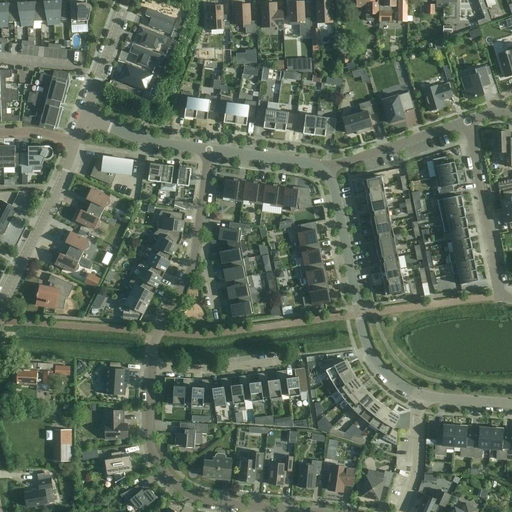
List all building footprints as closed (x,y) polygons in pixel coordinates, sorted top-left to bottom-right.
[(71,26),(87,25),(87,21),(88,20),(90,11),(90,8),(89,6),(86,6),(86,0),(85,0),(70,0),(71,26)] [(317,23),(333,22),(331,0),(316,1),(317,23)] [(356,0),(357,2),(357,8),(366,8),(366,19),(368,21),(372,21),(374,19),(374,14),(379,14),(379,12),(379,7),(379,0),(356,0)] [(383,0),(384,7),(379,7),(379,12),(379,14),(379,21),(382,21),(391,21),(392,12),(391,12),(391,7),(396,7),(395,0),(383,0)] [(397,0),(398,21),(407,21),(407,0),(397,0)] [(491,21),(483,0),(475,0),(482,17),(476,19),(479,26),(491,21)] [(6,2),(0,1),(0,8),(1,28),(8,28),(8,22),(14,22),(13,3),(6,3),(6,2)] [(51,1),(39,2),(40,21),(46,20),(47,26),(53,25),(51,1)] [(66,1),(51,1),(53,25),(58,25),(58,20),(67,19),(66,1)] [(311,36),(311,29),(311,18),(305,18),(304,1),(289,2),(290,22),(297,22),(297,25),(299,25),(300,36),(311,36)] [(26,2),(13,3),(14,22),(20,22),(21,27),(27,27),(26,2)] [(39,2),(26,2),(27,27),(33,26),(33,21),(40,21),(39,2)] [(287,17),(283,17),(283,11),(276,11),(276,3),(262,3),(263,27),(277,27),(277,30),(284,30),(283,22),(287,21),(287,17)] [(250,4),(235,5),(236,25),(243,24),(243,28),(245,28),(246,34),(257,33),(257,21),(251,21),(250,4)] [(434,5),(427,4),(420,4),(420,14),(434,14),(434,5)] [(209,6),(210,30),(230,29),(229,15),(223,15),(223,5),(209,6)] [(175,20),(147,10),(145,17),(151,20),(149,26),(170,33),(175,20)] [(179,36),(185,21),(179,19),(175,29),(174,29),(172,33),(179,36)] [(486,30),(499,25),(497,20),(485,26),(486,30)] [(168,38),(140,28),(138,35),(149,39),(147,44),(156,48),(158,42),(166,45),(168,38)] [(320,29),(312,29),(312,45),(320,45),(320,29)] [(173,50),(179,36),(172,33),(171,37),(172,38),(168,48),(173,50)] [(441,41),(434,43),(436,50),(443,47),(441,41)] [(511,46),(507,48),(508,51),(498,54),(505,77),(511,74),(511,46)] [(160,57),(133,47),(131,52),(140,56),(138,62),(147,66),(150,59),(158,62),(160,57)] [(349,62),(346,47),(336,49),(339,64),(349,62)] [(168,48),(165,56),(170,58),(173,50),(168,48)] [(170,58),(165,56),(160,66),(166,69),(170,58)] [(283,60),(274,61),(275,69),(283,69),(283,60)] [(153,76),(125,65),(122,74),(149,85),(153,76)] [(377,65),(369,66),(370,75),(379,74),(377,65)] [(443,67),(447,81),(453,79),(448,65),(443,67)] [(468,99),(484,94),(482,88),(491,85),(488,76),(491,75),(489,66),(485,68),(485,67),(476,70),(477,74),(461,78),(465,90),(462,91),(464,98),(467,97),(468,99)] [(0,83),(6,83),(5,78),(12,78),(11,70),(0,70),(0,83)] [(44,88),(66,94),(68,86),(65,85),(69,72),(54,71),(52,77),(41,73),(39,80),(43,82),(45,83),(44,88)] [(155,95),(158,87),(163,77),(157,75),(150,93),(155,95)] [(0,96),(18,96),(18,91),(12,91),(12,88),(6,88),(6,83),(0,83),(0,96)] [(442,100),(452,97),(448,84),(437,87),(437,86),(422,90),(429,111),(431,111),(432,111),(433,112),(434,112),(435,112),(435,111),(436,111),(437,110),(438,109),(444,107),(442,100)] [(64,102),(66,94),(44,88),(42,93),(40,92),(36,92),(36,94),(30,92),(28,97),(60,105),(61,101),(64,102)] [(196,119),(198,99),(192,98),(192,93),(181,91),(179,107),(185,108),(184,117),(196,119)] [(389,123),(405,119),(403,113),(414,109),(409,92),(382,100),(389,123)] [(198,99),(196,119),(207,120),(208,112),(215,112),(217,96),(206,95),(204,100),(198,99)] [(0,108),(6,109),(6,104),(13,103),(12,101),(18,100),(18,96),(0,96),(0,108)] [(59,109),(60,105),(28,97),(27,101),(33,103),(33,105),(36,107),(38,107),(37,112),(59,118),(61,110),(59,109)] [(235,124),(238,104),(232,103),(231,98),(221,97),(218,113),(225,114),(224,123),(235,124)] [(238,104),(235,124),(246,126),(248,117),(254,118),(256,102),(246,100),(244,105),(238,104)] [(368,116),(374,114),(370,101),(359,104),(361,113),(343,118),(348,134),(356,131),(357,135),(373,130),(371,125),(368,116)] [(0,121),(19,121),(20,116),(13,116),(13,113),(7,114),(6,109),(0,108),(0,121)] [(275,130),(277,111),(257,108),(255,124),(264,125),(264,128),(275,130)] [(295,129),(297,113),(277,111),(275,130),(286,131),(286,128),(295,129)] [(57,126),(59,118),(37,112),(36,117),(34,116),(29,116),(29,118),(23,116),(22,121),(54,130),(55,125),(57,126)] [(314,135),(317,116),(297,113),(295,129),(303,130),(303,133),(314,135)] [(317,116),(314,135),(325,137),(325,133),(334,134),(336,119),(317,116)] [(493,132),(494,139),(492,139),(490,141),(490,144),(492,145),(494,145),(494,152),(499,152),(500,157),(505,157),(505,166),(511,165),(511,138),(509,138),(509,132),(493,132)] [(41,166),(44,159),(45,159),(47,160),(48,159),(49,159),(50,159),(51,158),(52,157),(52,156),(53,155),(53,154),(53,153),(53,152),(53,151),(53,150),(52,149),(51,148),(51,147),(50,147),(49,146),(47,146),(46,146),(28,146),(28,153),(21,153),(22,166),(22,173),(25,173),(32,173),(34,168),(34,166),(41,166)] [(22,166),(21,153),(15,153),(15,147),(3,147),(4,167),(22,166)] [(90,176),(110,184),(114,173),(131,175),(133,160),(104,156),(103,163),(97,162),(97,161),(96,161),(90,176)] [(436,177),(456,173),(454,162),(448,163),(447,157),(432,160),(436,177)] [(160,182),(162,165),(154,163),(154,165),(145,164),(142,180),(160,182)] [(177,184),(179,169),(173,168),(174,166),(162,165),(160,182),(177,184)] [(179,169),(177,184),(189,186),(191,173),(193,173),(193,169),(179,167),(179,169)] [(456,173),(436,177),(439,195),(454,192),(452,185),(459,184),(456,173)] [(365,191),(384,187),(383,182),(381,176),(362,180),(363,186),(364,186),(365,191)] [(245,182),(246,182),(246,180),(238,179),(238,181),(225,180),(223,197),(231,198),(230,201),(243,202),(243,200),(242,200),(245,182)] [(265,185),(266,183),(258,182),(257,184),(246,182),(245,182),(242,200),(243,200),(250,201),(250,203),(263,205),(263,203),(262,203),(265,185)] [(511,182),(499,183),(500,190),(511,188),(511,182)] [(285,188),(286,186),(277,184),(277,187),(265,185),(262,203),(263,203),(270,204),(270,206),(282,208),(283,205),(282,205),(285,188)] [(175,186),(175,195),(185,196),(186,186),(175,186)] [(291,211),(312,207),(309,189),(297,187),(297,189),(285,188),(282,205),(283,205),(290,206),(291,211)] [(367,203),(386,199),(385,193),(384,187),(365,191),(366,197),(365,197),(367,203)] [(89,207),(102,213),(105,206),(107,207),(109,205),(110,204),(110,202),(110,199),(109,199),(110,197),(92,188),(86,199),(92,201),(89,207)] [(418,191),(411,193),(412,199),(420,198),(418,191)] [(511,191),(504,193),(505,199),(501,200),(503,211),(511,209),(511,191)] [(463,206),(461,195),(443,199),(438,200),(440,211),(463,206)] [(10,218),(15,207),(0,199),(0,233),(3,235),(12,219),(10,218)] [(370,215),(389,211),(387,205),(386,199),(367,203),(368,209),(370,215)] [(187,202),(175,201),(174,208),(186,210),(187,202)] [(440,211),(442,222),(465,217),(463,206),(440,211)] [(98,220),(102,213),(89,207),(86,212),(81,210),(76,221),(94,229),(95,228),(96,228),(98,227),(100,225),(100,223),(100,221),(98,220)] [(511,209),(503,211),(505,223),(509,222),(511,228),(511,227),(511,209)] [(162,229),(183,232),(185,214),(161,210),(156,220),(158,221),(157,228),(159,229),(162,229)] [(371,226),(391,222),(390,217),(390,216),(389,211),(370,215),(371,220),(370,220),(371,226)] [(214,212),(213,220),(220,221),(221,213),(214,212)] [(109,217),(106,222),(114,226),(116,221),(109,217)] [(445,233),(449,232),(468,228),(465,217),(442,222),(445,233)] [(317,242),(315,230),(317,230),(315,222),(293,226),(296,239),(298,238),(300,245),(300,246),(317,242)] [(374,238),(393,234),(392,228),(391,222),(371,226),(373,232),(374,238)] [(240,242),(241,236),(246,235),(246,231),(250,232),(251,225),(232,223),(231,229),(217,227),(217,228),(216,235),(219,236),(218,239),(229,241),(240,242)] [(449,232),(451,242),(470,238),(468,228),(449,232)] [(182,239),(183,232),(162,229),(159,229),(152,236),(157,241),(155,246),(154,246),(173,256),(182,239)] [(68,250),(81,256),(84,249),(86,250),(88,249),(89,247),(90,245),(89,243),(88,242),(89,240),(71,232),(66,242),(71,245),(68,250)] [(376,249),(396,245),(394,240),(395,240),(393,234),(374,238),(375,243),(376,249)] [(451,242),(454,252),(472,249),(470,238),(451,242)] [(245,242),(240,242),(229,241),(231,250),(217,252),(217,253),(219,261),(221,260),(222,264),(233,261),(243,259),(242,253),(247,251),(245,242)] [(321,262),(321,261),(319,250),(321,249),(319,241),(317,242),(300,246),(300,245),(297,246),(300,258),(302,258),(304,265),(321,262)] [(154,246),(155,246),(152,244),(144,252),(149,257),(146,262),(165,272),(173,256),(154,246)] [(267,246),(258,245),(260,255),(268,254),(267,246)] [(379,261),(398,257),(397,251),(396,245),(376,249),(377,256),(378,255),(379,261)] [(454,252),(456,263),(474,259),(472,249),(454,252)] [(81,256),(68,250),(66,256),(60,253),(55,264),(73,273),(74,271),(75,272),(77,270),(79,269),(79,267),(79,264),(78,264),(78,263),(82,264),(82,265),(90,269),(93,262),(81,256)] [(107,252),(102,263),(107,265),(112,255),(107,252)] [(381,272),(400,268),(399,263),(398,257),(379,261),(380,266),(381,272)] [(247,277),(247,276),(246,271),(250,269),(248,258),(243,259),(233,261),(235,267),(220,270),(221,271),(222,278),(225,278),(226,281),(237,279),(247,277)] [(453,275),(458,274),(476,270),(474,259),(456,263),(451,264),(453,275)] [(146,262),(144,260),(136,268),(141,273),(138,278),(157,288),(165,272),(146,262)] [(325,282),(325,281),(323,269),(325,269),(323,261),(321,261),(321,262),(304,265),(299,266),(302,278),(300,278),(301,286),(305,285),(308,284),(308,285),(325,282)] [(384,284),(403,280),(402,274),(401,274),(400,268),(381,272),(382,279),(383,279),(384,284)] [(476,270),(458,274),(460,285),(478,281),(476,270)] [(109,271),(104,280),(105,280),(109,282),(114,272),(109,271)] [(38,297),(37,305),(47,307),(48,303),(56,304),(55,308),(64,309),(66,297),(68,297),(74,285),(51,274),(48,281),(54,284),(53,288),(40,286),(39,293),(37,293),(37,297),(38,297)] [(89,274),(85,283),(95,288),(100,279),(89,274)] [(258,293),(254,286),(252,275),(247,276),(247,277),(237,279),(238,285),(224,288),(224,289),(226,296),(228,296),(229,299),(240,297),(250,295),(250,294),(258,293)] [(138,278),(135,276),(128,284),(133,289),(130,294),(149,304),(157,288),(138,278)] [(409,283),(404,284),(403,280),(384,284),(385,289),(384,289),(386,296),(393,294),(393,296),(405,293),(405,295),(412,293),(409,283)] [(312,305),(325,302),(329,301),(327,289),(329,288),(327,281),(325,281),(325,282),(308,285),(308,284),(305,285),(308,297),(303,298),(305,306),(312,304),(312,305)] [(274,291),(269,294),(272,300),(277,297),(274,291)] [(99,292),(93,305),(100,308),(106,295),(99,292)] [(246,317),(254,315),(253,306),(257,304),(257,301),(261,300),(260,297),(259,292),(258,293),(250,294),(250,295),(240,297),(242,303),(227,306),(228,306),(229,314),(232,313),(233,317),(246,314),(246,317)] [(140,321),(149,304),(130,294),(127,299),(120,298),(119,309),(123,311),(123,318),(137,319),(140,321)] [(291,306),(282,307),(283,315),(293,313),(291,306)] [(279,308),(271,309),(271,316),(280,315),(279,308)] [(331,381),(351,369),(347,360),(343,362),(341,359),(318,362),(320,373),(326,371),(331,381)] [(80,360),(75,365),(75,377),(87,367),(80,360)] [(43,384),(52,384),(53,364),(38,363),(38,370),(18,369),(17,383),(37,385),(37,383),(43,384)] [(69,375),(70,367),(56,366),(55,374),(69,375)] [(105,381),(104,394),(125,395),(126,382),(127,382),(128,370),(103,368),(103,380),(105,381)] [(286,378),(288,394),(289,397),(300,395),(300,392),(308,391),(304,368),(295,369),(296,377),(287,378),(286,378)] [(337,390),(356,377),(351,369),(331,381),(337,390)] [(286,378),(287,378),(286,370),(276,372),(277,379),(268,381),(270,396),(270,399),(282,398),(282,395),(288,394),(286,378)] [(268,381),(267,373),(258,374),(259,382),(250,383),(249,383),(251,399),(252,402),(263,400),(263,397),(270,396),(268,381)] [(249,383),(250,383),(249,375),(239,377),(240,384),(231,386),(233,401),(233,404),(245,403),(244,400),(251,399),(249,383)] [(193,387),(194,379),(184,379),(183,386),(174,386),(174,378),(164,377),(163,397),(173,398),(173,404),(184,405),(185,402),(191,403),(192,387),(193,387)] [(344,400),(362,385),(356,377),(337,390),(344,400)] [(231,386),(230,378),(220,379),(222,387),(213,388),(212,388),(214,404),(215,407),(226,405),(226,402),(233,401),(231,386)] [(212,388),(213,388),(212,380),(202,380),(202,388),(193,387),(192,387),(191,403),(191,406),(203,406),(203,403),(214,404),(212,388)] [(352,408),(368,392),(362,385),(344,400),(352,408)] [(360,416),(375,399),(368,392),(352,408),(360,416)] [(369,424),(383,405),(375,399),(360,416),(369,424)] [(319,402),(315,403),(315,404),(316,411),(317,416),(323,410),(319,402)] [(379,430),(391,411),(383,405),(369,424),(379,430)] [(123,423),(122,411),(107,411),(107,424),(105,424),(106,440),(114,439),(128,439),(127,423),(123,423)] [(391,411),(379,430),(385,434),(382,438),(396,446),(397,446),(398,432),(393,429),(397,420),(398,420),(400,416),(391,411)] [(324,420),(318,425),(318,429),(322,430),(329,433),(331,428),(324,420)] [(176,433),(175,445),(186,446),(186,447),(194,447),(194,444),(201,444),(202,434),(209,434),(209,424),(180,422),(180,430),(185,430),(185,434),(176,433)] [(454,446),(455,426),(450,426),(451,425),(443,424),(443,430),(437,429),(435,455),(446,456),(446,450),(454,450),(454,446)] [(364,425),(359,433),(365,437),(370,428),(364,425)] [(471,455),(473,432),(467,431),(467,426),(460,425),(460,426),(455,426),(454,446),(461,447),(461,457),(469,457),(469,455),(471,455)] [(490,449),(491,429),(486,428),(486,427),(479,427),(479,432),(473,432),(471,455),(474,455),(474,458),(482,458),(482,448),(490,449)] [(341,437),(345,433),(331,428),(329,433),(341,437)] [(507,457),(509,434),(503,434),(503,428),(496,428),(496,429),(491,429),(490,449),(497,449),(497,459),(505,460),(505,457),(507,457)] [(55,430),(56,461),(71,461),(71,430),(55,430)] [(329,446),(327,458),(335,459),(337,447),(335,447),(336,441),(329,440),(329,446)] [(98,456),(97,450),(82,452),(83,459),(98,456)] [(105,460),(107,475),(114,474),(116,482),(115,482),(115,483),(125,477),(125,472),(132,471),(129,456),(122,457),(121,452),(111,453),(112,459),(105,460)] [(241,459),(239,481),(247,482),(248,481),(254,482),(256,468),(262,469),(263,453),(249,452),(249,460),(241,459)] [(216,479),(230,480),(232,459),(225,458),(226,456),(224,454),(218,453),(216,455),(215,461),(205,460),(203,476),(211,476),(211,478),(216,479)] [(270,463),(268,484),(284,485),(285,470),(292,471),(293,457),(285,456),(284,464),(270,463)] [(311,466),(300,465),(298,487),(314,488),(315,475),(323,475),(325,461),(312,460),(311,466)] [(331,465),(328,490),(343,492),(344,484),(353,486),(355,469),(346,468),(346,467),(331,465)] [(389,487),(394,473),(385,471),(384,473),(376,471),(374,478),(366,476),(365,483),(363,482),(361,483),(360,487),(361,489),(363,489),(362,496),(364,496),(365,498),(369,499),(371,498),(379,500),(382,486),(389,487)] [(51,478),(38,480),(40,490),(25,493),(27,507),(47,503),(45,490),(52,488),(51,478)] [(141,490),(137,486),(120,495),(127,503),(130,500),(136,507),(138,508),(140,508),(142,507),(146,504),(147,506),(157,498),(152,491),(150,489),(147,489),(145,490),(144,491),(142,489),(141,490)] [(425,494),(417,511),(434,511),(438,504),(445,507),(450,495),(438,490),(436,496),(433,494),(431,497),(425,494)] [(476,511),(478,510),(465,503),(461,511),(455,508),(452,511),(476,511)]
